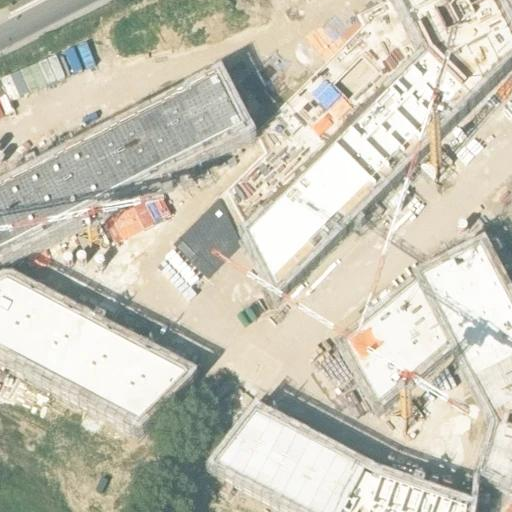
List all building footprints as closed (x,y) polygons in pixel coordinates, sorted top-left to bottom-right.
[(274,298),(331,241),(500,72),(497,70),(496,71),(486,50),(506,40),(505,38),(501,40),(497,31),(501,29),(500,27),(496,29),(488,14),(492,12),(485,0),(393,0),(392,1),(413,41),(420,37),(430,57),(423,61),(424,64),(248,241),(246,243),(274,298)] [(298,15),(293,4),(284,9),(290,19),(298,15)] [(27,297),(25,296),(21,303),(5,294),(0,296),(0,262),(1,262),(3,265),(5,264),(0,255),(11,249),(14,256),(43,241),(44,240),(41,234),(52,229),(56,237),(58,236),(54,228),(64,222),(67,229),(98,213),(94,207),(105,202),(110,210),(112,209),(107,201),(118,195),(121,201),(151,186),(148,180),(159,174),(163,183),(165,182),(161,173),(171,168),(174,174),(205,159),(201,153),(212,147),(217,156),(218,155),(214,146),(225,141),(228,147),(244,139),(219,89),(189,103),(190,105),(0,201),(0,361),(138,434),(187,385),(156,369),(154,373),(138,364),(142,357),(140,356),(138,360),(118,349),(116,353),(100,344),(103,337),(102,336),(100,339),(80,329),(78,333),(61,324),(65,317),(63,316),(61,319),(41,309),(39,313),(23,304),(27,297)] [(377,325),(345,351),(378,409),(453,347),(480,399),(498,432),(484,480),(511,493),(511,317),(505,303),(480,256),(422,287),(377,325)] [(217,477),(285,511),(447,511),(372,486),(257,426),(217,477)] [(101,481),(96,493),(102,496),(108,484),(101,481)]
